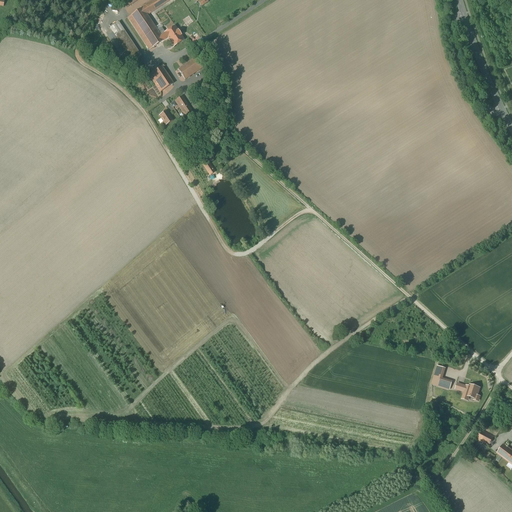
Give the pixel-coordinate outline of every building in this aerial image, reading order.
[(129,0),(122,5),(125,9),(138,0),(129,0)] [(157,31),(147,16),(171,0),(152,0),(141,7),(142,8),(128,18),(145,45),(142,47),(146,52),(149,50),(164,40),(157,31)] [(140,56),(118,24),(107,31),(129,64),(140,56)] [(175,26),(165,33),(162,28),(157,31),(164,40),(168,38),(169,40),(168,40),(170,43),(170,42),(174,47),(184,40),(175,26)] [(196,58),(178,70),(185,80),(203,68),(196,58)] [(162,67),(149,75),(160,92),(173,84),(162,67)] [(192,112),(182,97),(175,101),(186,117),(192,112)] [(166,111),(160,116),(166,125),(173,121),(166,111)] [(215,169),(205,153),(200,157),(209,172),(215,169)] [(443,368),(437,366),(431,384),(449,390),(451,384),(440,380),(443,368)] [(463,392),(464,392),(466,387),(457,384),(456,390),(463,392)] [(469,387),(466,386),(466,387),(464,392),(464,395),(470,397),(475,399),(474,400),(478,401),(479,397),(477,396),(479,389),(470,386),(469,387)] [(468,402),(470,397),(464,395),(464,392),(463,392),(461,399),(468,402)] [(494,437),(482,430),(477,439),(489,446),(494,437)] [(503,444),(497,453),(501,457),(504,453),(503,452),(507,447),(503,444)] [(511,451),(507,447),(503,452),(504,453),(501,457),(511,464),(511,451)]
